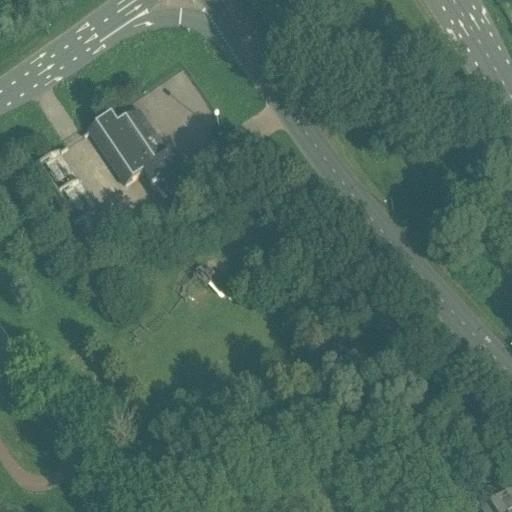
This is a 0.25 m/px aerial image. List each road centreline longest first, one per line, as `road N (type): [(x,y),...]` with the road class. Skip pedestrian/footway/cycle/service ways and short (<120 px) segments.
road 1 (secondary): [(236,35),(377,229),(511,380)]
road 2 (tertiary): [(0,99),(108,20)]
road 3 (secondary): [(108,20),(180,18),(236,35)]
road 4 (secondary): [(511,103),(448,0)]
